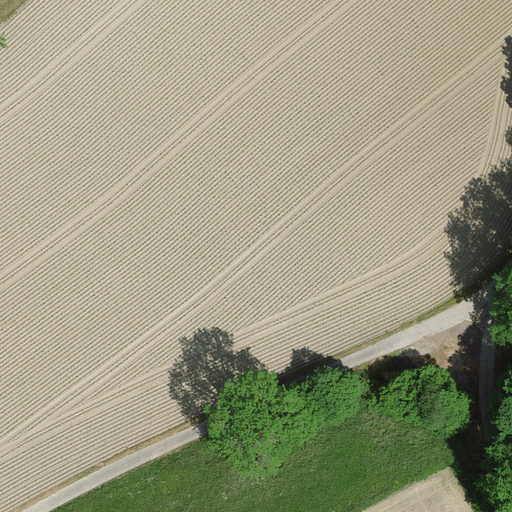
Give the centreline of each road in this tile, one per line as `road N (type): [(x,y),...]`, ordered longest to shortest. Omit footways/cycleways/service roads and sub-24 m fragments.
road 1 (track): [(493,307),(124,464),(43,511)]
road 2 (track): [(493,307),(487,395),(492,437),(511,482)]
